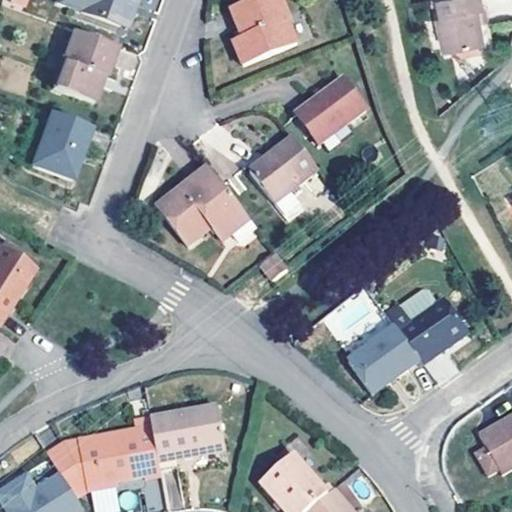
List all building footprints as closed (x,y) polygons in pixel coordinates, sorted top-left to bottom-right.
[(11,0),(10,4),(26,8),(27,0),(11,0)] [(133,27),(141,0),(74,0),(73,4),(95,11),(94,12),(133,27)] [(138,29),(148,0),(141,0),(133,27),(138,29)] [(259,44),(255,46),(245,50),(255,74),(309,50),(300,28),(303,27),(292,0),(280,0),(242,16),(251,37),(256,35),(259,44)] [(496,38),(493,22),(490,6),(495,5),(493,0),(453,0),(457,12),(450,13),(458,46),(496,38)] [(490,6),(493,22),(498,21),(495,5),(490,6)] [(85,32),(60,88),(102,104),(127,48),(85,32)] [(256,35),(251,37),(255,46),(259,44),(256,35)] [(326,148),(369,113),(345,83),(305,116),(319,134),(316,137),(326,148)] [(87,152),(94,154),(103,131),(61,116),(41,171),(75,184),(87,152)] [(302,118),(316,137),(319,134),(305,116),(302,118)] [(302,189),(325,172),(300,141),(258,174),(282,205),(292,217),(298,211),(304,207),(300,202),(294,195),(302,189)] [(87,152),(75,184),(82,186),(94,154),(87,152)] [(266,233),(217,170),(165,211),(198,251),(220,232),(227,242),(238,233),(242,238),(249,247),(266,233)] [(300,202),(308,196),(302,189),(294,195),(300,202)] [(302,216),(298,211),(292,217),(295,222),(302,216)] [(242,238),(238,233),(227,242),(232,247),(242,238)] [(1,246),(37,269),(40,263),(4,240),(1,246)] [(0,328),(24,291),(37,269),(1,246),(0,248),(0,328)] [(269,270),(280,285),(296,272),(285,258),(269,270)] [(425,359),(428,364),(444,353),(475,333),(451,299),(446,302),(435,285),(428,284),(390,309),(401,325),(405,330),(425,359)] [(342,347),(383,316),(361,287),(320,319),(342,347)] [(405,330),(401,325),(352,358),(377,392),(393,381),(425,359),(405,330)] [(159,425),(166,469),(185,465),(184,458),(233,449),(225,405),(158,417),(159,425)] [(142,428),(159,425),(158,417),(140,420),(142,428)] [(511,419),(503,425),(506,428),(498,433),(488,439),(492,447),(505,470),(509,475),(511,473),(511,419)] [(142,428),(73,439),(55,450),(68,471),(81,494),(93,488),(113,485),(112,481),(121,480),(150,475),(150,478),(167,475),(166,469),(159,425),(142,428)] [(485,434),(488,439),(498,433),(506,428),(503,425),(485,434)] [(494,476),(505,470),(492,447),(481,454),(494,476)] [(285,504),(288,508),(292,505),(297,511),(309,511),(332,493),(300,453),(266,481),(285,504)] [(16,511),(84,511),(90,509),(81,494),(68,471),(42,487),(12,505),(16,511)] [(4,492),(12,505),(42,487),(34,474),(4,492)] [(359,511),(339,487),(332,493),(309,511),(359,511)] [(119,511),(116,488),(91,491),(93,511),(119,511)]
